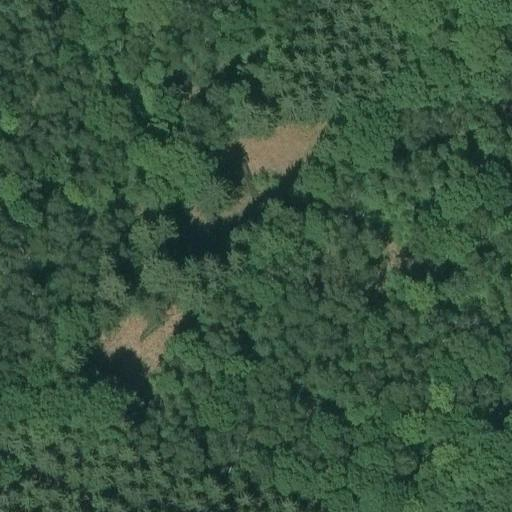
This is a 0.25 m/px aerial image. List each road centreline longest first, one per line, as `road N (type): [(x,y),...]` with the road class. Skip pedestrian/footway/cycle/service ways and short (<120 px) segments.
road 1 (track): [(511,400),(418,511)]
road 2 (track): [(0,467),(120,511)]
